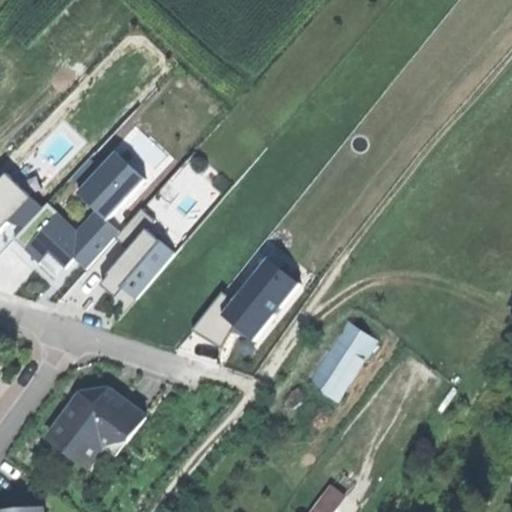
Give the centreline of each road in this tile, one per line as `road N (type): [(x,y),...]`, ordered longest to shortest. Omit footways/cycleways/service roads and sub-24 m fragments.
road 1 (track): [(291,340),(352,292),(409,299),(474,328)]
road 2 (track): [(251,391),(198,457),(168,511)]
road 3 (residential): [(0,438),(52,368),(66,330)]
road 4 (residential): [(66,330),(185,372)]
